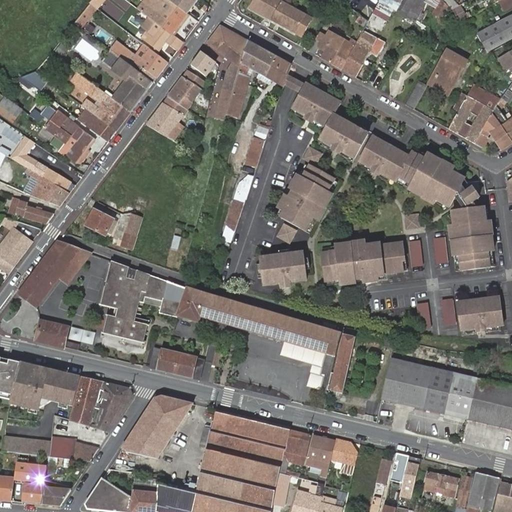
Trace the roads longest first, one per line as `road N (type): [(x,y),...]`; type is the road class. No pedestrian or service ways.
road 1 (residential): [(150,378),(511,468)]
road 2 (residential): [(219,11),(0,304)]
road 3 (residential): [(219,11),(488,163),(511,157)]
road 4 (residential): [(70,511),(150,378)]
road 5 (residential): [(0,343),(150,378)]
